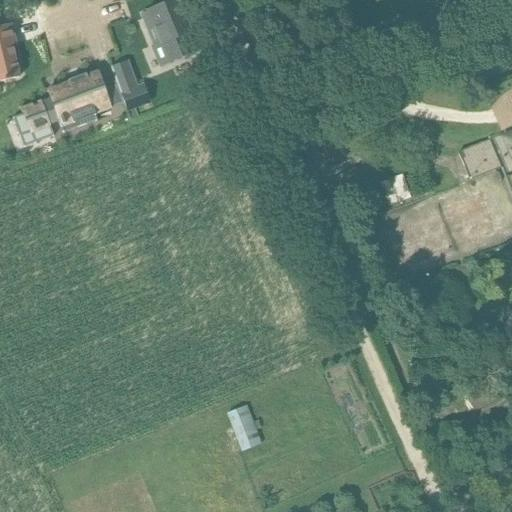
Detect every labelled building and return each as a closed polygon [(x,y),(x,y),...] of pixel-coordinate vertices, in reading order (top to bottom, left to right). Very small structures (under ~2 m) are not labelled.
[(151,12),(143,15),(155,45),(153,46),(161,65),(169,62),(169,63),(194,53),(186,35),(190,33),(176,0),(150,11),(151,12)] [(0,82),(5,81),(6,83),(10,82),(10,80),(19,78),(19,76),(21,75),(18,60),(15,61),(11,45),(16,44),(11,24),(3,26),(0,27),(0,82)] [(126,63),(111,69),(115,80),(121,95),(136,90),(126,63)] [(41,101),(20,108),(22,114),(23,114),(30,133),(50,126),(59,122),(63,133),(86,125),(84,119),(95,115),(110,109),(111,109),(102,85),(97,72),(79,79),(70,82),(47,91),(50,99),(41,102),(41,101)] [(134,107),(126,110),(130,121),(138,118),(134,107)] [(511,128),(488,138),(458,152),(469,181),(501,169),(511,195),(511,128)] [(402,175),(380,184),(388,207),(411,198),(402,175)] [(489,386),(469,395),(476,410),(496,401),(489,386)] [(247,407),(227,414),(242,452),(261,444),(256,430),(261,428),(259,420),(253,423),(247,407)]
